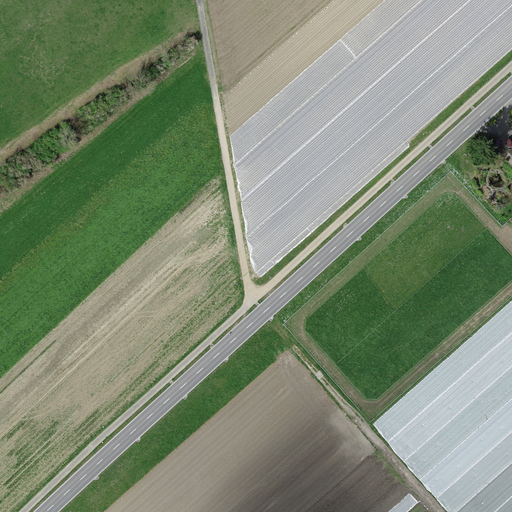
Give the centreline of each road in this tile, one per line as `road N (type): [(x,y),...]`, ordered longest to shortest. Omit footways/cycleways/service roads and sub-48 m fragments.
road 1 (track): [(25,511),(511,65)]
road 2 (secondary): [(52,511),(511,86)]
road 3 (track): [(199,0),(250,302)]
road 4 (track): [(445,511),(303,347)]
